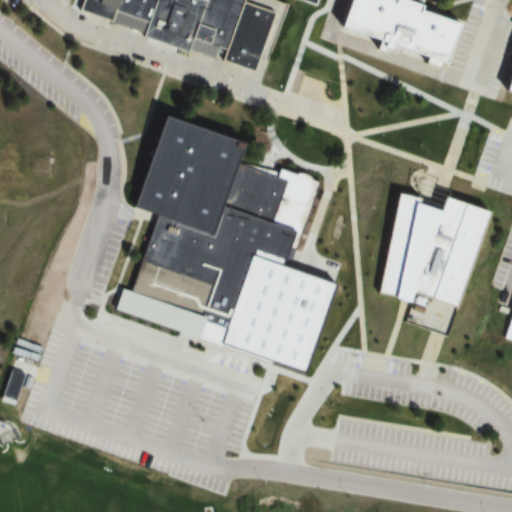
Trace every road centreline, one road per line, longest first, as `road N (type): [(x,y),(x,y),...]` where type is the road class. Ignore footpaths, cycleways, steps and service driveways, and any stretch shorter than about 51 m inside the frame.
road 1 (residential): [(511,508),(269,469),(168,464),(41,420),(72,326)]
road 2 (residential): [(72,326),(111,184),(107,132),(95,108),(0,29)]
